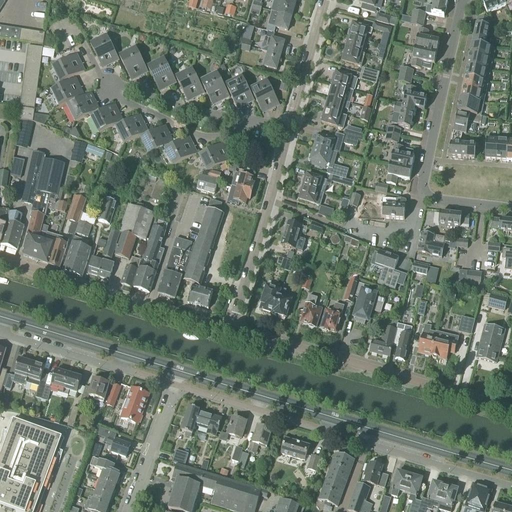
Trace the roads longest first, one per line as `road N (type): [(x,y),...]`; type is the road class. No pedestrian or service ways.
road 1 (unclassified): [(229,329),(511,411)]
road 2 (unclassified): [(0,258),(229,329)]
road 3 (unclassified): [(229,329),(287,131)]
road 4 (residential): [(330,419),(326,431),(511,486)]
road 5 (residential): [(462,0),(424,200)]
road 6 (residential): [(330,419),(511,472)]
road 7 (residential): [(0,316),(177,370)]
road 8 (residential): [(102,84),(128,106),(210,138),(252,122)]
road 9 (residential): [(177,370),(330,419)]
road 10 (residential): [(252,122),(102,84)]
road 11 (residential): [(126,511),(177,370)]
road 12 (unclassified): [(287,131),(324,0)]
